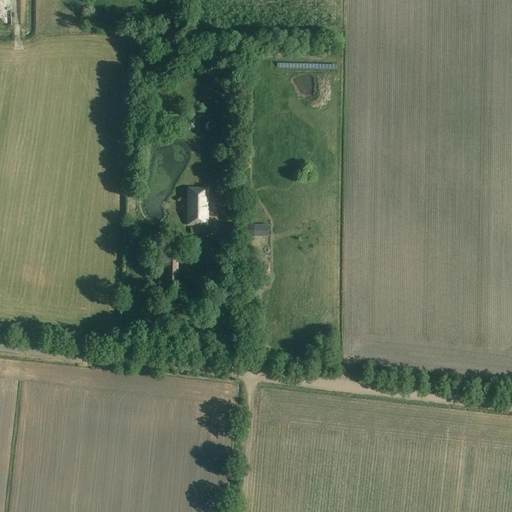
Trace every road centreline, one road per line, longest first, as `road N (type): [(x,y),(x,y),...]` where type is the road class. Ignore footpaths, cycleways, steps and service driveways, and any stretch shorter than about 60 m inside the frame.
road 1 (track): [(240,511),(249,373),(511,403)]
road 2 (unclassified): [(249,373),(0,346)]
